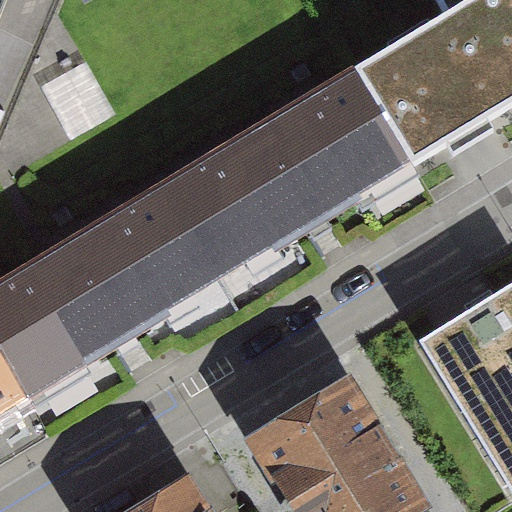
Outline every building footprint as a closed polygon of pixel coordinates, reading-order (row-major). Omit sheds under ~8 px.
[(511,0),(400,0),(353,31),(414,124),(511,61),(511,0)] [(0,424),(434,161),(414,124),(368,66),(0,289),(0,424)] [(511,287),(440,331),(511,454),(511,287)] [(370,377),(259,438),(300,511),(430,511),(442,506),(370,377)] [(229,511),(208,474),(139,511),(229,511)]
